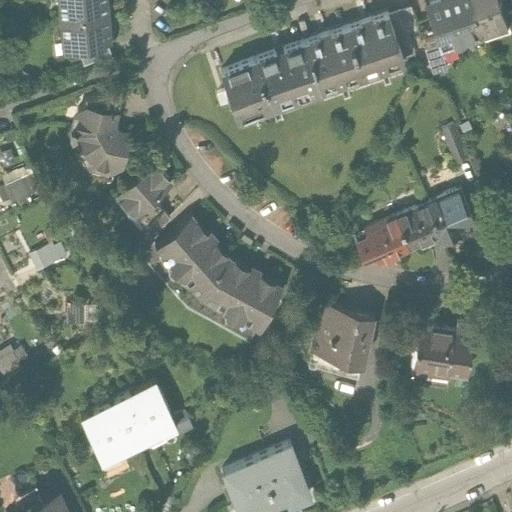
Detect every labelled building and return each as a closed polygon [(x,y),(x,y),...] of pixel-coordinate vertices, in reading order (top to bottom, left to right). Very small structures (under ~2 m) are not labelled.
[(54,0),(56,12),(108,8),(106,0),(54,0)] [(473,0),(426,0),(437,35),(443,51),(482,33),(473,0)] [(473,0),(482,33),(510,24),(506,10),(503,0),(473,0)] [(357,12),(368,9),(366,2),(327,12),(331,27),(359,19),(357,12)] [(108,8),(56,12),(58,42),(76,41),(84,41),(105,38),(105,35),(109,34),(108,8)] [(387,13),(348,26),(365,77),(404,64),(387,13)] [(348,26),(305,40),(321,92),(365,77),(348,26)] [(443,51),(437,35),(422,41),(432,70),(448,65),(443,51)] [(84,41),(76,41),(81,56),(109,48),(105,38),(84,41)] [(305,40),(256,56),(274,108),(321,92),(305,40)] [(274,108),(256,56),(220,68),(238,120),(274,108)] [(85,99),(112,103),(110,108),(111,108),(116,105),(121,86),(120,84),(111,82),(83,91),(81,101),(85,99)] [(110,108),(112,103),(85,99),(81,101),(76,104),(72,120),(68,118),(66,123),(69,128),(72,126),(89,154),(91,155),(90,161),(93,165),(101,167),(104,165),(106,166),(110,169),(116,161),(119,150),(121,151),(123,150),(126,140),(125,138),(122,137),(124,128),(114,125),(115,122),(111,116),(108,115),(110,108)] [(44,187),(20,128),(0,135),(0,196),(3,203),(44,187)] [(168,175),(151,155),(114,186),(132,206),(150,190),(168,175)] [(458,183),(405,205),(421,241),(441,233),(444,241),(463,233),(460,225),(474,220),(458,183)] [(167,210),(150,190),(132,206),(149,226),(167,210)] [(382,216),(398,251),(421,241),(405,205),(382,216)] [(205,227),(188,208),(141,249),(140,255),(185,306),(227,252),(212,235),(215,233),(208,225),(205,227)] [(71,209),(60,215),(66,228),(77,222),(71,209)] [(398,251),(382,216),(352,229),(366,259),(376,254),(379,260),(398,251)] [(53,234),(37,242),(45,259),(61,252),(53,234)] [(227,252),(185,306),(248,339),(280,280),(257,268),(259,265),(248,259),(246,262),(227,252)] [(372,309),(322,296),(310,343),(360,355),(372,309)] [(454,320),(413,315),(408,358),(410,359),(410,362),(414,374),(419,372),(421,374),(422,376),(424,376),(427,377),(443,373),(444,372),(445,371),(446,360),(464,362),(469,316),(455,314),(454,320)] [(360,355),(310,343),(306,358),(356,371),(360,355)] [(259,375),(268,397),(290,388),(281,366),(259,375)] [(154,374),(78,410),(99,454),(175,419),(154,374)] [(288,435),(252,449),(274,497),(285,493),(287,498),(297,494),(310,488),(288,435)] [(240,511),(274,497),(252,449),(219,463),(240,511)] [(20,498),(4,505),(7,511),(69,511),(55,481),(39,489),(34,478),(15,487),(20,498)] [(141,511),(135,497),(103,511),(141,511)]
